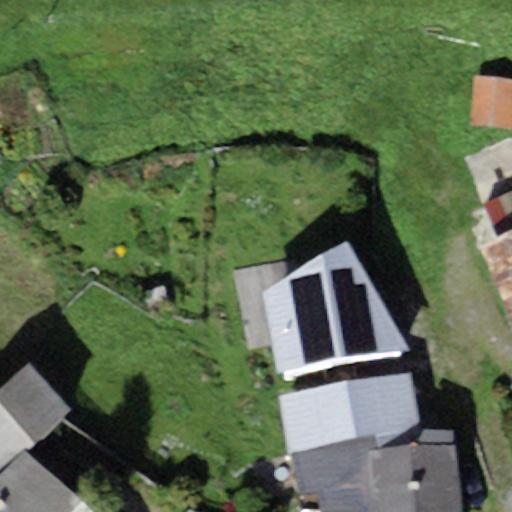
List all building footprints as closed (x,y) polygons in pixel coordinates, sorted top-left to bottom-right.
[(511,80),(475,78),(472,127),(511,129),(511,80)] [(511,228),(478,245),(511,325),(511,228)] [(347,236),(265,291),(281,371),(411,353),(347,236)] [(28,360),(0,385),(0,467),(69,406),(28,360)] [(361,441),(414,433),(405,376),(277,394),(292,499),(317,495),(319,511),(363,511),(371,511),(361,441)] [(361,441),(371,511),(370,511),(459,511),(447,428),(414,433),(361,441)] [(93,511),(26,448),(0,475),(0,511),(93,511)]
